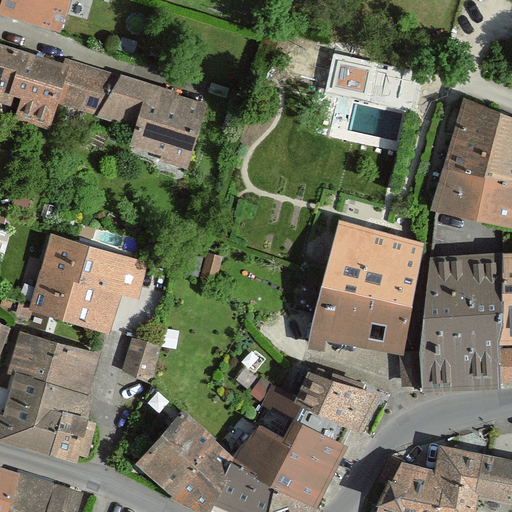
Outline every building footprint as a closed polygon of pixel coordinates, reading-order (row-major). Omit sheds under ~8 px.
[(72,0),(5,0),(2,13),(64,31),(72,0)] [(166,159),(190,167),(210,103),(78,66),(77,71),(1,48),(0,49),(0,98),(13,102),(16,93),(27,96),(21,118),(52,126),(61,101),(143,126),(138,146),(167,154),(166,159)] [(407,111),(417,64),(386,58),(383,70),(376,69),(369,98),(376,100),(375,104),(407,111)] [(511,121),(468,103),(437,210),(504,224),(511,226),(511,121)] [(340,226),(310,348),(322,350),(324,340),(400,353),(419,248),(340,226)] [(148,261),(59,235),(37,310),(110,331),(122,292),(138,297),(148,261)] [(223,257),(208,254),(202,279),(216,282),(223,257)] [(424,355),(426,385),(426,390),(487,386),(502,385),(502,381),(502,351),(501,343),(504,256),(488,258),(433,261),(424,355)] [(511,256),(504,256),(501,343),(511,342),(511,256)] [(0,356),(12,331),(0,324),(0,356)] [(100,353),(26,333),(14,373),(89,395),(100,353)] [(159,344),(134,339),(125,370),(151,382),(159,344)] [(511,350),(502,351),(502,381),(511,381),(511,350)] [(424,355),(403,356),(405,386),(426,385),(424,355)] [(89,395),(14,373),(10,388),(2,387),(0,394),(0,433),(81,458),(83,452),(90,454),(97,424),(89,422),(95,396),(89,395)] [(380,397),(317,378),(306,403),(363,430),(380,397)] [(306,403),(274,385),(255,421),(265,427),(287,440),(297,423),(306,403)] [(187,414),(153,386),(146,398),(178,425),(187,414)] [(178,425),(143,464),(180,497),(178,498),(207,511),(212,511),(217,503),(225,490),(237,459),(187,414),(178,425)] [(225,490),(217,503),(237,511),(315,511),(319,511),(350,448),(297,423),(287,440),(265,427),(237,459),(225,490)] [(397,482),(382,511),(479,511),(482,495),(511,500),(511,462),(450,450),(445,475),(407,465),(410,459),(400,454),(386,476),(397,482)] [(0,511),(11,511),(23,476),(0,469),(0,511)] [(52,511),(60,488),(23,476),(11,511),(52,511)] [(78,511),(84,495),(60,488),(52,511),(78,511)]
